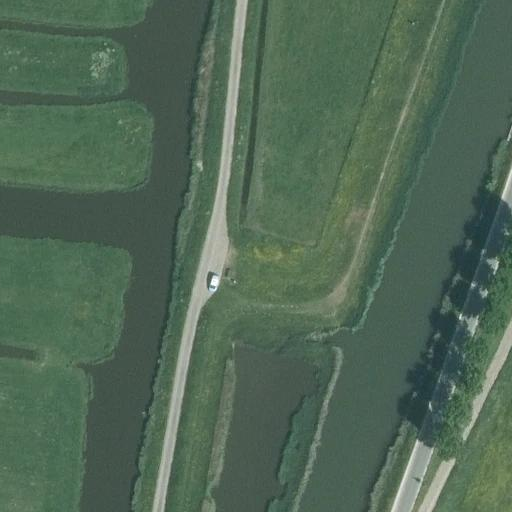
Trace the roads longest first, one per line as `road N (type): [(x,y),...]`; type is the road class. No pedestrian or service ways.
road 1 (unclassified): [(407,511),(511,210)]
road 2 (track): [(155,511),(212,229)]
road 3 (unclassified): [(212,229),(244,0)]
